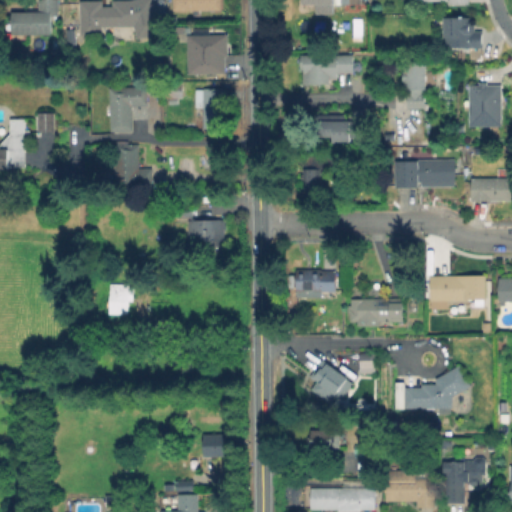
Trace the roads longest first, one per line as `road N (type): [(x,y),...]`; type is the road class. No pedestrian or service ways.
road 1 (tertiary): [(259,511),(256,0)]
road 2 (residential): [(67,138),(257,144)]
road 3 (residential): [(397,222),(258,222)]
